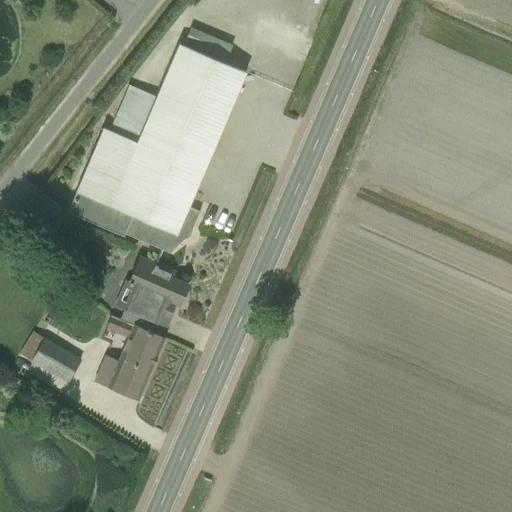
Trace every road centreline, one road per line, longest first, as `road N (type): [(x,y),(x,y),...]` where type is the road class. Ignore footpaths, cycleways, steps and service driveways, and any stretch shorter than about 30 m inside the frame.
road 1 (primary): [(156,511),(376,0)]
road 2 (unclassified): [(0,198),(154,0)]
